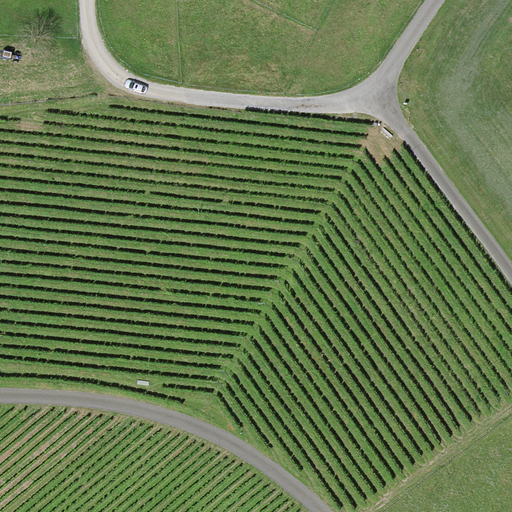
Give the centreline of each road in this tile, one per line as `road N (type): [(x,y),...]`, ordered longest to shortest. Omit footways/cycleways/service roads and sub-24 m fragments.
road 1 (track): [(388,97),(248,103),(134,86),(100,58),(93,0)]
road 2 (residential): [(323,511),(260,450),(79,396),(0,397)]
road 3 (residential): [(447,0),(388,97),(511,266)]
